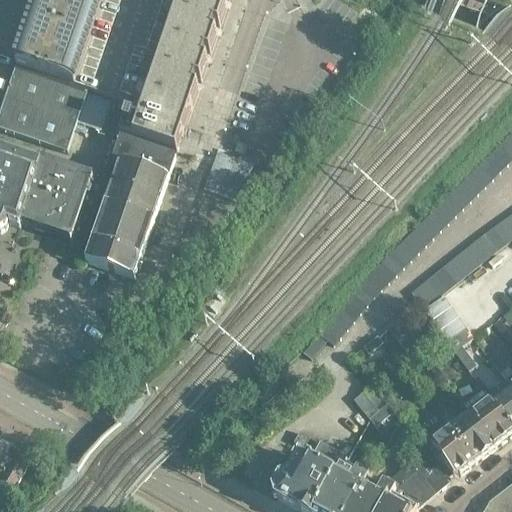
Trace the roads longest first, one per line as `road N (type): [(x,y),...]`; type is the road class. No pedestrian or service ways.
road 1 (residential): [(49,420),(134,325),(230,89),(256,0)]
road 2 (secondary): [(216,511),(49,420)]
